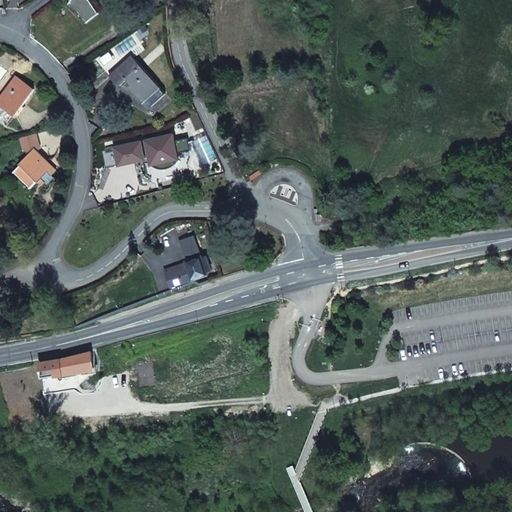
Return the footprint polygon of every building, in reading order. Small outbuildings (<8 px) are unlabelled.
[(72,0),(82,6),(89,17),(102,8),(96,0),(72,0)] [(195,43),(195,52),(207,51),(206,42),(195,43)] [(130,87),(144,102),(149,108),(166,93),(161,88),(132,55),(110,75),(120,86),(127,79),(132,85),(130,87)] [(0,103),(7,109),(15,115),(34,89),(17,76),(0,99),(0,103)] [(310,92),(314,137),(322,137),(318,91),(310,92)] [(39,179),(44,184),(63,164),(55,156),(50,161),(38,150),(42,147),(38,132),(22,137),(24,147),(32,154),(15,171),(33,187),(39,179)] [(172,135),(102,151),(106,167),(145,159),(145,161),(151,160),(151,165),(154,167),(158,168),(163,169),(170,167),(176,162),(178,159),(176,153),(190,150),(187,138),(174,141),(172,135)] [(193,279),(208,274),(207,271),(202,256),(195,235),(180,240),(187,261),(187,262),(166,270),(171,286),(186,281),(193,279)] [(206,254),(202,256),(207,271),(212,269),(206,254)] [(43,378),(66,374),(96,369),(92,352),(63,359),(41,362),(43,378)]
